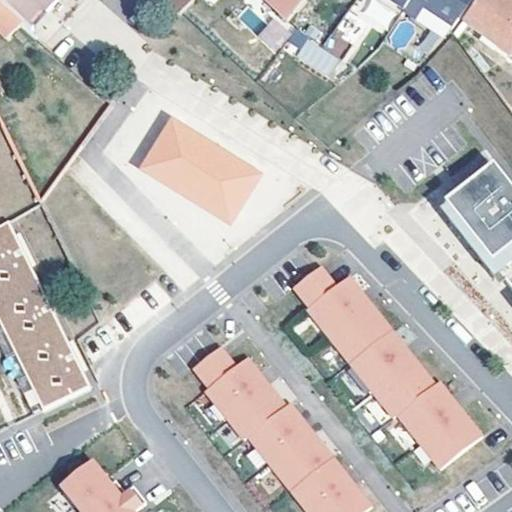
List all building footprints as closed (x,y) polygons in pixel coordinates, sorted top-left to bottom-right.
[(0,0),(0,8),(20,27),(29,35),(40,22),(58,0),(0,0)] [(175,0),(170,6),(181,15),(196,0),(175,0)] [(264,0),(289,24),(307,0),(264,0)] [(388,0),(405,12),(413,0),(388,0)] [(473,0),(414,0),(413,3),(452,30),(473,0)] [(511,54),(511,4),(506,0),(480,0),(465,22),(511,55),(511,54)] [(0,34),(7,41),(20,27),(0,8),(0,34)] [(274,52),(290,32),(273,17),(256,37),(274,52)] [(333,76),(340,54),(303,41),(296,62),(333,76)] [(262,174),(167,118),(138,167),(232,224),(262,174)] [(511,187),(496,167),(447,206),(450,209),(455,216),(480,247),(508,282),(511,287),(511,187)] [(443,214),(502,287),(508,282),(480,247),(455,216),(450,209),(443,214)] [(9,225),(0,229),(0,324),(43,411),(90,388),(9,225)] [(339,289),(323,270),(296,292),(312,311),(309,313),(396,421),(399,418),(443,472),(485,438),(474,425),(462,409),(454,415),(446,405),(454,399),(442,384),(438,387),(430,377),(415,359),(408,365),(399,355),(407,348),(393,331),(372,305),(364,311),(356,301),(364,294),(359,288),(351,279),(339,289)] [(364,294),(356,301),(364,311),(372,305),(364,294)] [(407,348),(399,355),(408,365),(415,359),(407,348)] [(223,350),(196,371),(212,391),(208,394),(247,443),(250,440),(307,511),(370,511),(374,509),(365,497),(354,483),(346,489),(338,479),(345,472),(340,465),(320,441),(313,432),(305,438),(297,427),(305,421),(293,406),(289,409),(281,400),(270,386),(263,392),(254,382),(262,375),(256,368),(250,360),(239,369),(223,350)] [(262,375),(254,382),(263,392),(270,386),(262,375)] [(454,399),(446,405),(454,415),(462,409),(454,399)] [(305,421),(297,427),(305,438),(313,432),(305,421)] [(111,488),(92,465),(60,490),(76,511),(138,511),(146,506),(134,490),(125,496),(116,484),(111,488)] [(345,472),(338,479),(346,489),(354,483),(345,472)]
